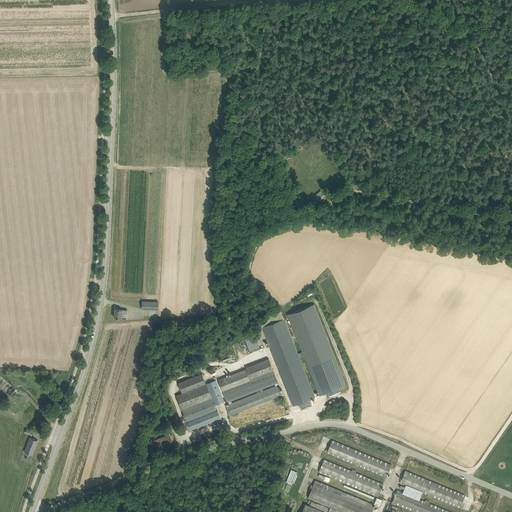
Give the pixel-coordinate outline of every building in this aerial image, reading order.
[(325,196),(321,191),(312,199),(316,204),(325,196)] [(142,309),(158,310),(158,301),(142,301),(142,309)] [(302,352),(298,354),(300,358),(304,356),(320,395),(326,393),(327,396),(341,391),(340,387),(346,385),(314,304),(287,314),(302,352)] [(127,310),(123,309),(115,309),(114,317),(122,318),(122,313),(127,314),(127,310)] [(262,327),(293,406),(299,404),(301,409),(312,405),(310,399),(315,397),(300,358),(298,354),(284,318),(262,327)] [(246,338),(249,350),(260,347),(256,335),(246,338)] [(231,415),(232,415),(232,414),(236,413),(282,395),(278,384),(277,383),(278,383),(269,358),(246,367),(250,379),(245,369),(218,379),(227,402),(229,402),(229,403),(225,405),(229,415),(231,415)] [(176,395),(182,410),(212,399),(214,405),(225,401),(216,379),(206,383),(202,373),(178,382),(182,393),(176,395)] [(0,387),(9,396),(16,388),(0,374),(0,387)] [(216,410),(214,405),(212,399),(182,410),(187,421),(216,410)] [(190,430),(221,418),(218,410),(187,422),(190,430)] [(153,440),(155,444),(157,444),(159,449),(163,448),(162,443),(164,442),(164,444),(172,441),(169,433),(153,440)] [(24,452),(32,455),(38,440),(30,437),(24,452)] [(386,477),(391,465),(390,464),(332,440),(327,452),(354,464),(353,466),(358,467),(358,466),(386,477)] [(319,472),(378,496),(378,495),(383,484),(355,472),(356,471),(352,469),(352,471),(324,459),(319,472)] [(294,484),(298,471),(290,469),(286,482),(294,484)] [(432,496),(460,508),(465,495),(405,471),(405,470),(400,483),(428,495),(427,496),(431,498),(432,496)] [(371,511),(375,505),(334,488),(332,493),(313,485),(308,498),(318,502),(330,507),(328,511),(371,511)] [(419,492),(408,487),(405,492),(417,497),(419,492)] [(395,506),(396,504),(415,511),(451,511),(429,503),(430,501),(426,499),(425,501),(397,489),(391,504),(395,506)] [(377,497),(374,504),(379,506),(382,500),(377,497)]
